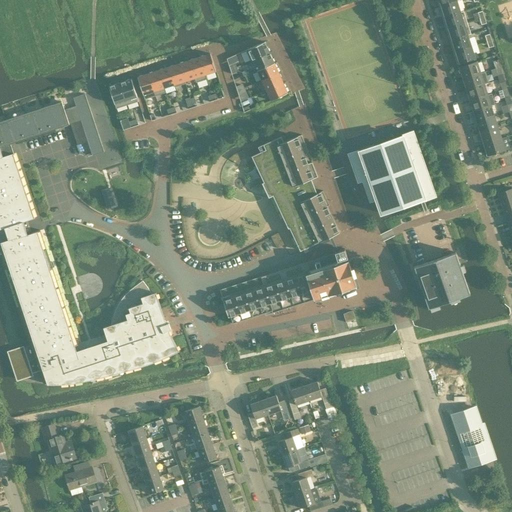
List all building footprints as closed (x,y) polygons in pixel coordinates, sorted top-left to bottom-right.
[(460,13),(456,1),(439,7),(441,14),(444,13),(445,17),(460,13)] [(460,13),(445,17),(446,22),(444,22),(446,30),(467,23),(463,12),(460,13)] [(471,34),(467,23),(446,30),(448,37),(451,36),(452,40),(467,36),(471,34)] [(471,47),(467,36),(452,40),(453,44),(451,45),(453,53),(471,47)] [(265,42),(246,50),(250,61),(253,60),(270,53),(265,42)] [(475,59),(471,47),(453,53),(456,60),(458,59),(459,63),(457,64),(475,59)] [(205,75),(206,75),(216,71),(210,53),(199,57),(205,75)] [(270,53),(253,60),(257,71),(274,63),(270,53)] [(207,79),(206,75),(205,75),(199,57),(189,60),(195,78),(194,78),(196,83),(207,79)] [(189,60),(179,64),(185,81),(194,78),(195,78),(189,60)] [(463,79),(480,74),(476,62),(458,68),(461,75),(462,75),(463,79)] [(274,63),(257,71),(262,80),(279,73),(274,63)] [(179,64),(169,67),(174,85),(175,87),(185,84),(185,81),(179,64)] [(169,67),(158,70),(164,88),(174,85),(169,67)] [(158,70),(148,74),(155,96),(166,93),(158,70)] [(465,83),(463,83),(465,90),(483,85),(483,84),(488,83),(485,72),(480,74),(463,79),(465,83)] [(279,73),(262,80),(266,90),(283,83),(279,73)] [(155,96),(148,74),(137,77),(145,99),(155,96)] [(131,79),(120,83),(127,105),(139,101),(131,79)] [(127,105),(120,83),(109,86),(116,109),(127,105)] [(283,83),(266,90),(271,101),(288,93),(283,83)] [(470,101),(487,95),(483,85),(465,90),(467,97),(469,96),(470,101)] [(73,98),(75,104),(87,100),(85,94),(73,98)] [(472,105),(470,105),(472,112),(490,106),(495,104),(492,94),(487,95),(470,101),(472,105)] [(75,104),(76,106),(77,110),(89,106),(87,100),(75,104)] [(62,102),(0,122),(0,147),(11,144),(71,124),(81,121),(79,116),(77,110),(76,106),(65,110),(62,102)] [(89,106),(77,110),(79,116),(91,112),(89,106)] [(477,122),(494,117),(490,106),(472,112),(474,119),(476,118),(477,122)] [(91,112),(79,116),(81,121),(93,117),(91,112)] [(93,117),(81,121),(83,127),(95,123),(93,117)] [(479,134),(497,128),(494,117),(477,122),(479,126),(477,127),(479,134)] [(81,121),(71,124),(77,145),(88,141),(87,138),(85,133),(83,127),(81,121)] [(95,123),(83,127),(85,133),(97,129),(95,123)] [(484,144),(501,139),(497,128),(479,134),(481,140),(483,140),(484,144)] [(97,129),(85,133),(87,138),(99,135),(97,129)] [(358,181),(363,180),(370,200),(376,199),(381,214),(424,198),(434,195),(412,133),(349,155),(358,181)] [(99,135),(87,138),(88,141),(89,144),(100,140),(99,135)] [(288,228),(290,228),(300,251),(339,233),(328,206),(330,206),(323,191),(314,195),(309,180),(318,177),(302,135),(280,143),(278,138),(258,147),(261,152),(252,156),(264,182),(262,183),(269,198),(273,196),(288,228)] [(492,155),(492,154),(511,148),(508,137),(501,139),(484,144),(485,148),(484,149),(487,157),(492,155)] [(100,140),(89,144),(91,150),(102,146),(100,140)] [(0,229),(5,228),(6,233),(25,226),(24,222),(35,218),(11,144),(0,147),(0,229)] [(104,152),(102,146),(91,150),(93,156),(104,152)] [(234,155),(229,158),(239,164),(241,159),(244,155),(245,154),(245,152),(244,151),(242,151),(235,154),(234,155)] [(108,186),(100,188),(105,205),(113,203),(108,186)] [(507,221),(511,219),(511,188),(506,191),(505,189),(500,191),(500,193),(498,193),(507,221)] [(28,234),(25,226),(6,233),(8,240),(0,242),(0,247),(32,345),(10,352),(19,379),(32,375),(31,373),(40,370),(44,383),(47,383),(47,384),(59,384),(82,381),(119,372),(152,363),(179,351),(170,334),(165,322),(156,292),(152,294),(147,286),(142,280),(133,288),(131,289),(130,290),(127,293),(125,295),(123,297),(121,300),(119,303),(117,306),(116,308),(115,311),(114,313),(111,325),(103,327),(108,340),(79,350),(40,230),(28,234)] [(278,233),(271,236),(277,248),(284,245),(278,233)] [(222,294),(221,294),(231,324),(272,311),(272,313),(357,286),(345,250),(223,289),(224,292),(221,293),(222,294)] [(428,262),(414,267),(422,291),(428,308),(470,294),(460,266),(455,252),(447,255),(443,257),(428,262)] [(346,323),(355,320),(352,311),(344,314),(346,323)] [(318,382),(305,386),(309,400),(322,396),(324,403),(326,409),(332,407),(330,401),(326,388),(320,390),(318,382)] [(309,400),(305,386),(291,390),(294,399),(289,401),(293,413),(295,419),(301,417),(299,412),(296,404),(309,400)] [(264,399),(268,414),(281,410),(284,417),(289,415),(285,401),(279,403),(277,395),(264,399)] [(256,418),(268,414),(264,399),(250,404),(253,412),(248,414),(252,427),(258,425),(256,418)] [(472,407),(450,414),(468,468),(494,460),(495,459),(497,458),(484,422),(482,423),(476,405),(472,407)] [(185,411),(189,424),(203,419),(199,406),(185,411)] [(189,424),(193,437),(208,432),(203,419),(189,424)] [(74,449),(69,450),(66,442),(65,443),(63,434),(58,436),(55,424),(42,428),(47,441),(49,440),(57,464),(77,457),(74,449)] [(299,428),(301,434),(311,431),(309,425),(299,428)] [(128,431),(132,443),(147,439),(142,426),(128,431)] [(286,438),(278,441),(282,454),(297,449),(292,437),(300,434),(298,429),(285,433),(286,438)] [(193,437),(198,450),(212,445),(208,432),(193,437)] [(137,456),(151,451),(147,439),(132,443),(137,456)] [(212,445),(198,450),(202,463),(216,458),(212,445)] [(297,449),(282,454),(286,467),(288,466),(290,472),(303,468),(310,465),(308,459),(301,461),(297,449)] [(141,469),(155,464),(151,451),(137,456),(141,469)] [(326,454),(318,457),(320,464),(329,461),(326,454)] [(66,476),(68,480),(70,489),(96,481),(92,468),(90,469),(88,463),(75,467),(77,473),(66,476)] [(145,481),(159,476),(155,464),(141,469),(145,481)] [(210,484),(224,479),(219,466),(205,471),(210,484)] [(296,495),(311,490),(306,477),(313,475),(311,469),(298,473),(300,479),(292,482),(296,495)] [(164,489),(159,476),(145,481),(150,494),(164,489)] [(214,497),(228,492),(224,479),(210,484),(214,497)] [(315,503),(311,490),(296,495),(300,508),(309,505),(311,510),(324,506),(322,500),(315,503)] [(218,510),(233,505),(228,492),(214,497),(218,510)] [(90,504),(82,506),(83,511),(105,511),(105,510),(103,511),(102,508),(104,507),(102,500),(104,500),(102,494),(90,498),(91,503),(90,504)]
